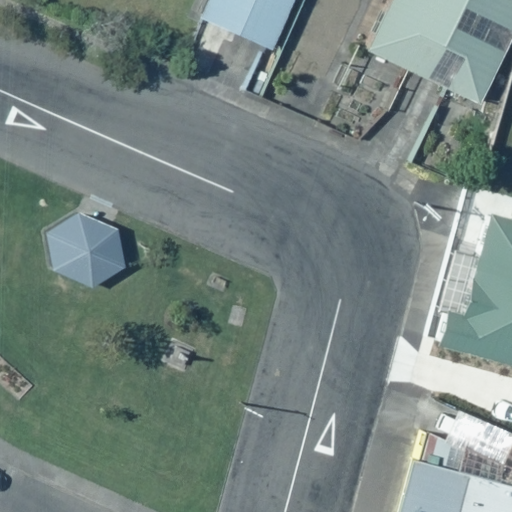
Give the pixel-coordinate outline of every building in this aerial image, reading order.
[(285,0),(200,0),(195,12),(267,43),(285,0)] [(511,24),(511,0),(382,0),(362,46),(479,99),(511,24)] [(460,251),(434,338),(511,360),(511,211),(488,205),(473,255),(460,251)] [(115,231),(75,213),(42,233),(49,272),(87,289),(122,268),(115,231)] [(511,376),(452,355),(440,390),(500,411),(511,376)] [(490,459),(382,426),(374,425),(350,511),(511,511),(511,432),(498,428),(490,459)]
